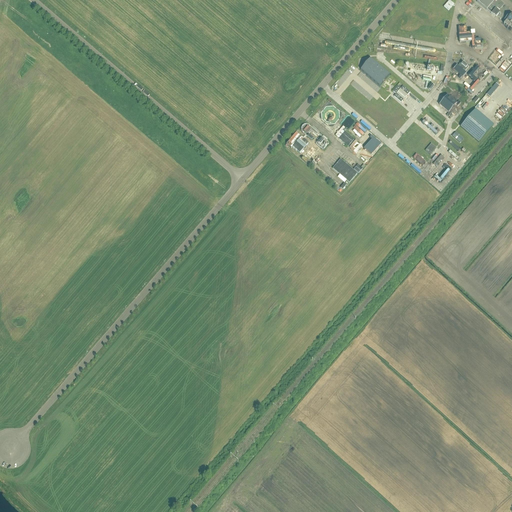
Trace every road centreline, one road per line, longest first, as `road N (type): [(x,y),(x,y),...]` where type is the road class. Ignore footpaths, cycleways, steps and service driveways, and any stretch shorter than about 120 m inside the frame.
road 1 (unknown): [(227,196),(205,221),(149,499),(80,486),(145,157)]
road 2 (unknown): [(212,213),(125,141),(19,119),(0,215)]
road 3 (unclassified): [(242,179),(32,0)]
road 4 (unknown): [(125,141),(73,401)]
road 5 (unclassified): [(242,179),(396,0)]
road 6 (unknown): [(165,420),(0,385)]
